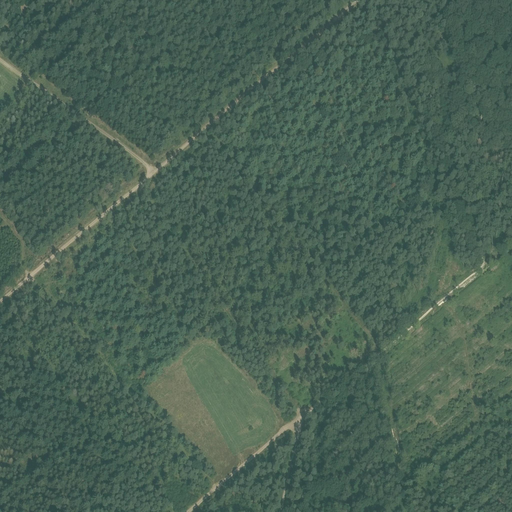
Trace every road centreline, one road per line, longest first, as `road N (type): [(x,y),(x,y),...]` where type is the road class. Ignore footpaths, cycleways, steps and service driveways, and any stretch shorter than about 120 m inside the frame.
road 1 (track): [(355,0),(0,302)]
road 2 (track): [(154,173),(0,59)]
road 3 (track): [(301,413),(189,511)]
